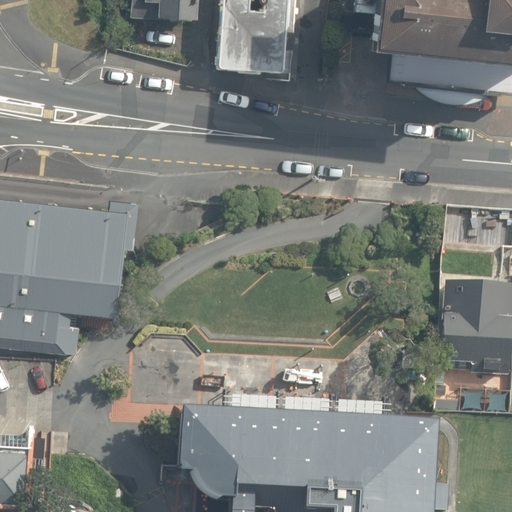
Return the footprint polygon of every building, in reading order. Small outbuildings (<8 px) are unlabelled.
[(130,0),(129,20),(196,23),(196,0),(130,0)] [(220,0),(216,67),(217,70),(220,71),(278,75),(280,74),(281,72),(285,0),(220,0)] [(511,97),(511,0),(368,0),(362,57),(387,60),(385,81),(401,83),(401,85),(409,86),(414,93),(420,97),(427,101),(438,105),(447,107),(458,107),(466,106),(476,103),(488,98),(497,99),(497,96),(511,97)] [(109,209),(0,197),(0,347),(67,354),(67,353),(77,354),(80,327),(71,326),(72,312),(117,317),(125,249),(133,250),(139,203),(111,199),(109,209)] [(511,286),(443,279),(438,384),(504,384),(511,286)] [(433,511),(438,425),(183,409),(180,474),(193,475),(194,481),(199,488),(207,494),(215,499),(222,501),(237,502),(237,490),(306,492),(305,511),(433,511)] [(0,511),(11,511),(30,511),(35,430),(29,430),(28,439),(0,437),(0,511)]
